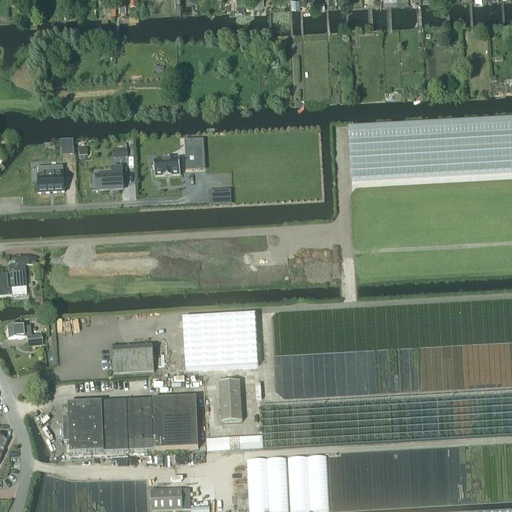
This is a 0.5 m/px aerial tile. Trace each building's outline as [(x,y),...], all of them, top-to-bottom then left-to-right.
[(137,0),(129,0),(130,10),(138,10),(137,0)] [(238,8),(238,12),(244,12),(244,8),(245,8),(244,0),(236,0),(237,8),(238,8)] [(262,0),(252,0),(253,5),(253,9),(263,9),(262,0)] [(299,0),(291,0),(292,9),(300,9),(299,0)] [(511,120),(349,130),(349,133),(350,158),(352,182),(511,173),(511,120)] [(180,177),(180,160),(154,161),(154,178),(180,177)] [(62,167),(36,168),(38,195),(63,194),(62,167)] [(111,174),(97,175),(98,192),(123,190),(122,168),(111,169),(111,174)] [(231,192),(210,193),(210,205),(231,204),(231,192)] [(0,275),(0,298),(11,297),(10,290),(26,289),(24,267),(28,266),(36,266),(36,259),(35,259),(35,258),(28,257),(20,257),(20,260),(13,261),(14,267),(8,268),(8,275),(0,275)] [(264,306),(159,312),(160,338),(188,337),(189,357),(299,350),(300,370),(345,367),(341,309),(265,314),(264,306)] [(26,338),(30,338),(29,329),(23,329),(23,327),(6,328),(7,340),(26,339),(26,338)] [(26,338),(26,339),(27,348),(41,347),(40,337),(30,338),(26,338)] [(112,350),(113,376),(154,373),(152,348),(112,350)] [(240,383),(219,384),(221,424),(242,423),(240,383)] [(198,450),(196,399),(68,404),(68,417),(66,417),(62,422),(63,442),(69,442),(70,455),(198,450)] [(240,452),(239,439),(229,439),(230,452),(240,452)] [(151,492),(151,511),(154,511),(182,511),(181,491),(151,492)]
